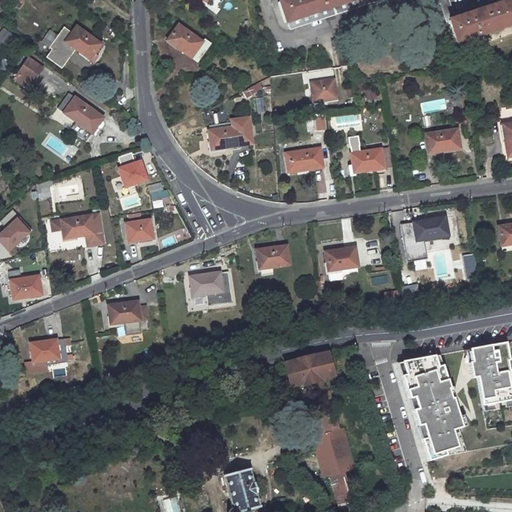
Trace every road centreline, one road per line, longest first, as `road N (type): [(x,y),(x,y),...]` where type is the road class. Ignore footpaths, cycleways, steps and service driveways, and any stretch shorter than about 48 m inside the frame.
road 1 (tertiary): [(0,449),(266,357),(364,334)]
road 2 (residential): [(511,184),(269,218)]
road 3 (residential): [(212,241),(0,326)]
road 4 (residential): [(140,0),(147,111),(179,173)]
road 5 (residential): [(364,334),(409,504)]
road 6 (residential): [(265,0),(271,27),(285,42),(399,5)]
road 7 (tertiary): [(364,334),(511,311)]
